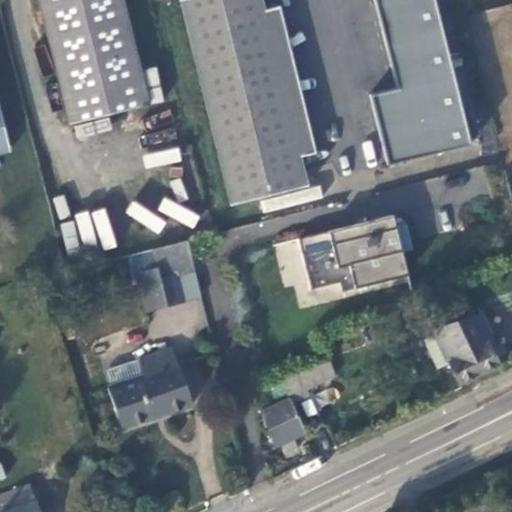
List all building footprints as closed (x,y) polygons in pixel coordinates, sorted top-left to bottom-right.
[(124,0),(39,0),(70,124),(150,103),(124,0)] [(308,186),(301,156),(265,9),(262,0),(180,0),(230,205),(308,186)] [(369,94),(387,164),(470,144),(433,0),(373,0),(396,87),(369,94)] [(265,9),(301,156),(316,152),(280,5),(265,9)] [(0,111),(0,153),(10,151),(0,111)] [(292,203),(317,197),(315,186),(289,192),(292,203)] [(393,215),(298,238),(310,289),(339,281),(341,288),(408,272),(402,251),(412,249),(405,223),(396,225),(393,215)] [(188,239),(133,253),(140,282),(176,273),(196,268),(188,239)] [(182,300),(176,273),(140,282),(148,308),(182,300)] [(494,340),(482,313),(433,329),(436,334),(449,363),(458,384),(499,365),(489,343),(494,340)] [(449,363),(436,334),(422,338),(436,369),(449,363)] [(127,427),(192,403),(180,363),(177,363),(172,348),(138,358),(144,374),(112,385),(107,386),(114,407),(120,405),(127,427)] [(144,374),(138,358),(107,369),(112,385),(144,374)] [(291,401),(304,397),(301,392),(308,389),(337,375),(330,360),(280,378),(288,398),(259,412),(275,446),(305,431),(291,401)] [(304,397),(310,394),(308,389),(301,392),(304,397)] [(121,428),(127,427),(120,405),(114,407),(121,428)] [(77,480),(61,487),(67,499),(82,492),(77,480)] [(39,511),(28,484),(0,494),(0,511),(39,511)]
